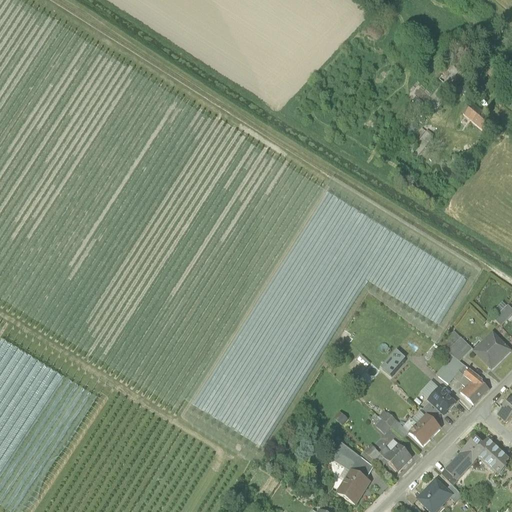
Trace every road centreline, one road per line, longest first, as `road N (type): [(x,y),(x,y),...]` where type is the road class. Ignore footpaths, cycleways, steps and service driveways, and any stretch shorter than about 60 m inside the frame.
road 1 (track): [(59,0),(511,283)]
road 2 (residential): [(379,511),(478,412)]
